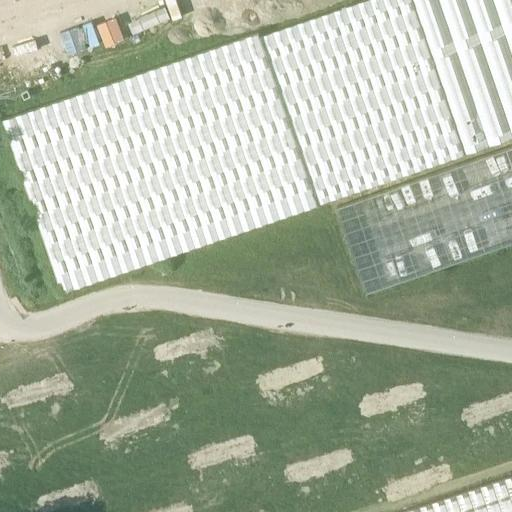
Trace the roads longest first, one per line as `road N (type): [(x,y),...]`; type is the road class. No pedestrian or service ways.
road 1 (residential): [(0,319),(30,330),(131,298),(511,352)]
road 2 (residential): [(132,0),(57,34),(0,44)]
